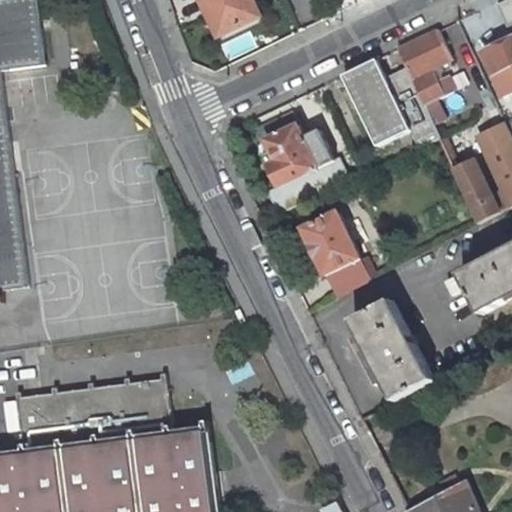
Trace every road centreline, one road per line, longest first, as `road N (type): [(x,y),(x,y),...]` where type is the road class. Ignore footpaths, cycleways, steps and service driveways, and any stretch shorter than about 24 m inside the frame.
road 1 (residential): [(434,0),(182,121)]
road 2 (residential): [(286,336),(182,121)]
road 3 (residential): [(372,511),(286,336)]
road 4 (residential): [(182,121),(138,0)]
